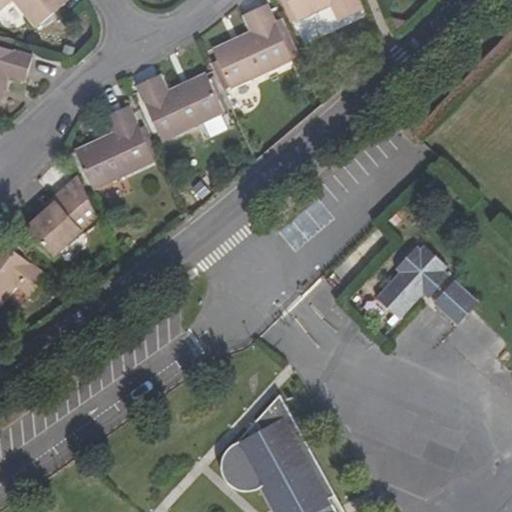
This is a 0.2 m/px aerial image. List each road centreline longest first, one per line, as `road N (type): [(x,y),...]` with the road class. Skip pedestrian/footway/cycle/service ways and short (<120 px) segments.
road 1 (residential): [(0,365),(252,188),(449,0)]
road 2 (unknown): [(275,285),(426,420)]
road 3 (residential): [(0,169),(139,45)]
